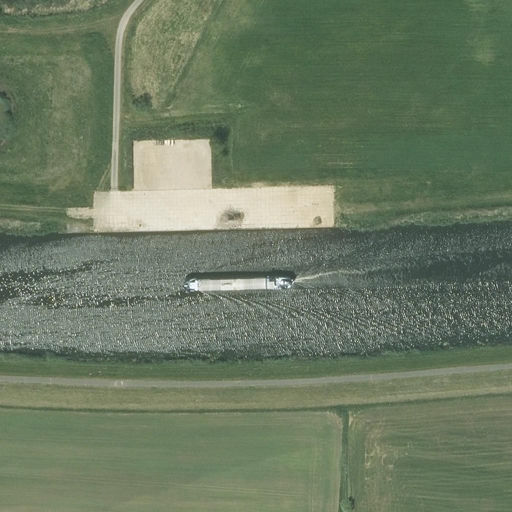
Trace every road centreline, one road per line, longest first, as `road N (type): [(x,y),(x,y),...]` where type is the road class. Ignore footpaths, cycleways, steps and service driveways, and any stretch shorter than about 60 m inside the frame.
road 1 (unclassified): [(511,359),(259,382),(0,376)]
road 2 (track): [(115,191),(118,43),(125,16),(140,0)]
road 3 (track): [(0,31),(89,29),(125,16)]
